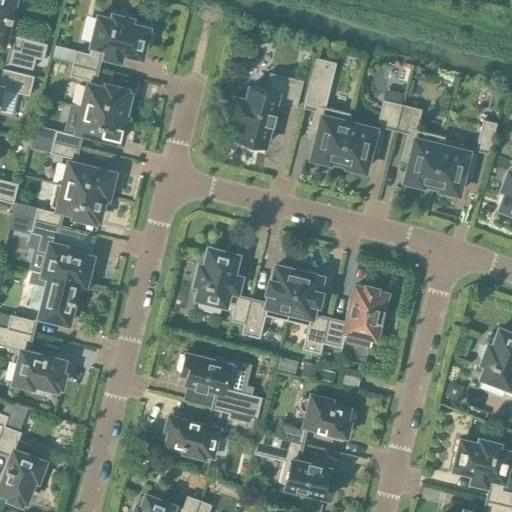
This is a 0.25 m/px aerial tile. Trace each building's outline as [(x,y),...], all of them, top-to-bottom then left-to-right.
[(0,0),(0,44),(3,45),(10,47),(6,64),(7,64),(8,63),(32,70),(35,58),(43,60),(47,44),(22,38),(9,35),(13,19),(10,18),(11,14),(14,0),(0,0)] [(98,69),(101,55),(119,59),(121,51),(141,56),(144,42),(145,43),(149,29),(130,24),(131,19),(113,15),(112,20),(98,16),(97,18),(99,18),(90,54),(76,50),(72,63),(98,69)] [(56,46),(54,57),(66,60),(68,49),(56,46)] [(315,57),(303,106),(315,110),(309,133),(317,135),(312,157),(329,161),(330,159),(339,161),(351,112),(325,106),(336,62),(315,57)] [(98,69),(72,63),(69,75),(93,81),(93,82),(94,82),(98,69)] [(0,98),(2,89),(29,95),(34,76),(0,67),(0,98)] [(241,141),(240,145),(254,149),(255,145),(263,147),(269,123),(272,124),(275,113),(272,112),(274,103),(296,108),(303,80),(270,72),(265,89),(251,85),(247,100),(235,97),(229,119),(242,122),(237,140),(241,141)] [(82,107),(127,118),(123,117),(129,94),(126,93),(126,90),(106,85),(105,88),(88,84),(82,107)] [(382,126),(396,129),(402,104),(383,99),(377,122),(383,123),(383,125),(382,125),(382,126)] [(402,104),(396,129),(408,133),(403,156),(410,158),(405,180),(423,185),(423,182),(432,184),(444,135),(417,129),(421,109),(402,104)] [(71,105),(64,132),(81,136),(82,132),(117,141),(118,139),(121,140),(127,118),(82,107),(71,105)] [(351,112),(339,161),(347,164),(347,166),(364,170),(370,148),(378,150),(382,130),(349,122),(352,113),(351,112)] [(475,149),(489,153),(496,123),(483,119),(476,148),(475,148),(475,149)] [(35,125),(33,136),(78,147),(81,136),(64,132),(56,130),(35,125)] [(444,135),(432,184),(440,187),(440,189),(458,193),(463,171),(471,173),(476,153),(468,151),(469,147),(444,140),(445,136),(444,135)] [(33,136),(30,148),(50,153),(74,159),(75,160),(78,147),(33,136)] [(107,196),(113,174),(109,173),(110,172),(69,162),(63,184),(56,182),(55,183),(107,196)] [(511,172),(509,171),(502,188),(507,190),(500,208),(511,213),(511,172)] [(0,200),(13,203),(18,183),(0,178),(0,200)] [(107,197),(107,196),(55,183),(50,206),(74,212),(73,216),(94,221),(95,217),(98,218),(104,196),(107,197)] [(37,207),(34,219),(59,226),(62,213),(61,213),(37,207)] [(31,269),(30,270),(85,283),(85,281),(86,281),(89,269),(88,269),(91,256),(63,249),(64,246),(54,244),(59,226),(34,219),(30,233),(42,235),(39,249),(48,251),(43,272),(31,269)] [(200,284),(197,298),(198,298),(199,297),(234,306),(231,320),(243,323),(241,334),(242,334),(250,298),(235,295),(240,277),(232,275),(237,255),(223,252),(223,250),(209,247),(205,266),(200,265),(196,282),(200,284)] [(266,305),(262,304),(262,301),(250,298),(242,334),(259,338),(265,315),(286,320),(299,269),(279,264),(278,266),(276,265),(272,280),(270,279),(267,290),(270,290),(266,305)] [(302,349),(319,353),(328,318),(316,315),(315,317),(311,316),(315,302),(317,302),(320,292),(318,291),(321,277),(318,276),(319,274),(299,269),(286,320),(307,325),(302,349)] [(70,323),(74,307),(71,306),(77,282),(84,284),(85,283),(30,270),(32,271),(29,281),(47,286),(40,315),(44,316),(43,317),(55,320),(55,319),(70,323)] [(378,335),(384,309),(382,308),(386,293),(375,290),(376,288),(358,284),(358,286),(355,285),(346,323),(342,322),(342,321),(328,318),(319,353),(320,353),(323,343),(342,348),(346,330),(375,337),(376,334),(378,335)] [(7,328),(32,334),(36,320),(34,320),(10,314),(7,328)] [(28,352),(32,334),(7,328),(0,326),(0,345),(21,351),(14,381),(32,386),(33,382),(56,388),(57,385),(60,385),(63,374),(60,373),(63,361),(28,352)] [(511,332),(500,328),(493,347),(488,345),(482,362),(486,364),(481,377),(483,378),(483,377),(511,387),(511,332)] [(216,389),(212,405),(257,416),(262,397),(230,389),(235,368),(230,367),(231,365),(227,364),(228,360),(214,356),(213,360),(184,353),(179,371),(187,372),(184,381),(195,384),(195,386),(205,389),(206,386),(216,389)] [(305,363),(301,377),(314,380),(317,366),(305,363)] [(357,387),(360,377),(345,373),(342,383),(357,387)] [(345,421),(349,407),(330,403),(331,399),(311,394),(310,398),(307,397),(306,397),(304,397),(303,397),(301,398),(300,400),(299,401),(299,402),(299,404),(299,406),(299,407),(300,408),(301,410),(303,411),(304,411),(306,412),(303,424),(317,428),(324,430),(346,435),(349,422),(345,421)] [(0,434),(4,425),(13,404),(6,401),(1,413),(0,412),(0,434)] [(212,405),(208,421),(210,421),(211,421),(210,425),(197,422),(190,420),(169,415),(165,428),(169,429),(166,443),(184,448),(183,451),(203,456),(204,452),(212,454),(218,429),(252,437),(257,416),(212,405)] [(302,443),(306,429),(304,429),(280,423),(277,436),(259,432),(302,443)] [(44,461),(26,454),(29,445),(18,441),(21,432),(4,425),(0,434),(0,451),(12,456),(0,485),(0,490),(11,495),(9,498),(20,502),(22,499),(25,500),(34,477),(37,479),(44,461)] [(319,466),(319,464),(309,461),(308,464),(298,461),(302,443),(259,432),(253,453),(284,461),(279,482),(284,483),(284,485),(287,486),(286,490),(300,494),(301,490),(330,497),(335,479),(328,478),(330,469),(319,466)] [(486,500),(511,506),(511,503),(511,491),(500,489),(509,453),(510,454),(511,452),(496,449),(498,444),(480,440),(479,444),(460,440),(456,453),(458,454),(454,468),(474,473),(472,480),(490,485),(486,500)] [(195,511),(200,500),(209,477),(197,473),(188,495),(187,495),(182,509),(147,496),(148,494),(146,494),(141,508),(137,506),(134,511),(195,511)] [(195,511),(208,511),(212,504),(200,500),(195,511)] [(511,511),(511,506),(486,500),(483,511),(469,511),(465,511),(464,511),(511,511)]
